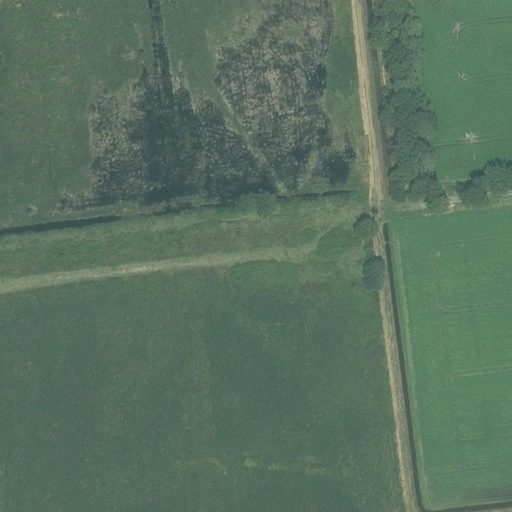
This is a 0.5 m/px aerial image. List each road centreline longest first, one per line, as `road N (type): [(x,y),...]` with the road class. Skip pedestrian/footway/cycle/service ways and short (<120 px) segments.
road 1 (track): [(409,511),(376,210)]
road 2 (track): [(354,0),(376,210)]
road 3 (track): [(376,210),(511,194)]
